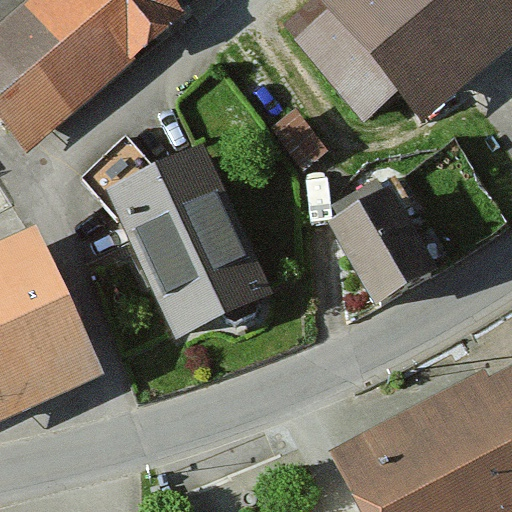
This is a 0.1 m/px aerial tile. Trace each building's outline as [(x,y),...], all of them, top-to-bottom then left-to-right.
[(0,0),(14,15),(0,26),(0,138),(14,155),(168,25),(146,0),(0,0)] [(511,0),(314,0),(306,7),(402,123),(511,32),(511,0)] [(276,116),(310,145),(325,126),(291,98),(276,116)] [(189,155),(90,198),(157,349),(256,305),(189,155)] [(369,197),(309,230),(355,311),(414,278),(369,197)] [(36,225),(0,241),(0,421),(104,373),(36,225)] [(511,511),(511,363),(316,461),(340,511),(511,511)]
